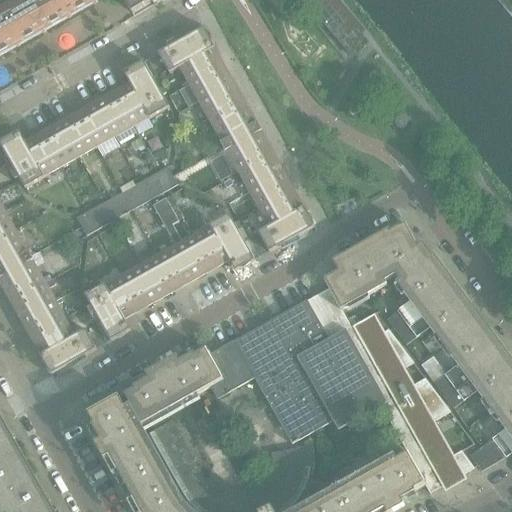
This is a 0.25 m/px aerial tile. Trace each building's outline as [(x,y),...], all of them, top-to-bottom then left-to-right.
[(0,0),(0,57),(53,27),(98,2),(98,1),(97,0),(0,0)] [(123,0),(132,14),(152,2),(154,5),(160,2),(158,0),(123,0)] [(331,0),(304,0),(318,17),(351,56),(361,36),(331,0)] [(180,69),(214,50),(215,49),(212,44),(209,46),(202,35),(206,33),(204,30),(198,33),(196,28),(175,40),(177,44),(158,55),(169,75),(180,69)] [(190,87),(224,68),(214,50),(180,69),(190,87)] [(169,109),(159,90),(163,87),(151,67),(147,69),(144,63),(124,74),(130,85),(149,118),(150,120),(169,109)] [(199,104),(234,85),(224,68),(190,87),(199,104)] [(149,118),(130,85),(113,95),(132,128),(149,118)] [(210,122),(244,103),(234,85),(199,104),(210,122)] [(132,128),(113,95),(96,104),(114,138),(132,128)] [(263,138),(244,103),(210,122),(219,139),(236,129),(246,147),(263,138)] [(114,138),(96,104),(78,114),(97,148),(114,138)] [(97,148),(78,114),(60,125),(78,158),(97,148)] [(78,158),(60,125),(42,134),(61,168),(78,158)] [(273,156),(263,138),(246,147),(236,129),(219,139),(239,175),(273,156)] [(44,178),(44,177),(25,144),(19,133),(0,143),(0,145),(3,150),(0,151),(0,154),(10,173),(14,171),(25,190),(44,178)] [(61,168),(42,134),(25,144),(44,177),(61,168)] [(249,192),(283,173),(273,156),(239,175),(230,180),(233,186),(242,180),(249,192)] [(221,181),(231,176),(221,158),(211,164),(221,181)] [(173,178),(168,169),(156,175),(161,184),(173,178)] [(259,210),(293,191),(283,173),(249,192),(259,210)] [(161,184),(156,175),(144,182),(149,191),(161,184)] [(178,186),(173,178),(161,184),(166,193),(178,186)] [(149,191),(144,182),(135,187),(133,188),(138,197),(149,191)] [(166,193),(161,184),(149,191),(154,200),(166,193)] [(138,197),(133,188),(122,194),(127,203),(138,197)] [(154,200),(149,191),(138,197),(143,206),(150,202),(154,200)] [(269,228),(303,209),(293,191),(259,210),(269,228)] [(127,203),(122,194),(112,200),(117,209),(127,203)] [(143,206),(138,197),(127,203),(132,212),(143,206)] [(153,206),(175,246),(182,242),(173,226),(179,222),(166,199),(153,206)] [(117,209),(112,200),(108,202),(101,206),(106,215),(117,209)] [(132,212),(127,203),(117,209),(122,218),(132,212)] [(106,215),(101,206),(89,213),(94,222),(106,215)] [(310,231),(315,228),(313,225),(310,226),(304,215),(307,213),(304,208),(303,209),(269,228),(258,234),(269,254),(289,243),(291,247),(312,235),(310,231)] [(122,218),(117,209),(106,215),(111,224),(118,220),(122,218)] [(0,235),(13,228),(4,211),(0,213),(0,235)] [(94,222),(89,213),(77,219),(82,228),(94,222)] [(111,224),(106,215),(94,222),(99,230),(111,224)] [(256,254),(244,233),(240,235),(229,216),(211,226),(230,262),(229,262),(235,273),(255,262),(252,256),(256,254)] [(99,230),(94,222),(82,228),(87,237),(99,230)] [(425,260),(405,225),(375,242),(374,239),(364,245),(365,247),(334,265),(339,273),(324,281),(329,290),(339,308),(369,291),(371,295),(387,286),(385,282),(397,276),(399,280),(425,260)] [(230,262),(211,226),(193,236),(212,272),(229,262),(230,262)] [(34,265),(13,228),(0,235),(0,260),(7,256),(18,275),(34,265)] [(212,272),(193,236),(182,242),(175,246),(194,281),(212,272)] [(194,281),(175,246),(157,257),(176,292),(194,281)] [(45,284),(34,265),(18,275),(7,256),(0,260),(0,283),(11,304),(45,284)] [(480,321),(460,294),(462,293),(436,258),(434,259),(432,256),(425,260),(399,280),(409,294),(406,297),(410,303),(397,313),(398,313),(387,321),(406,346),(416,338),(417,338),(430,329),(434,335),(438,333),(447,345),(480,321)] [(176,292),(157,257),(139,266),(159,301),(176,292)] [(159,301),(139,266),(122,276),(141,311),(159,301)] [(141,311),(122,276),(104,287),(123,321),(124,321),(141,311)] [(21,321),(55,302),(45,284),(11,304),(21,321)] [(123,321),(104,287),(85,297),(96,316),(92,318),(104,339),(108,337),(111,343),(131,331),(124,321),(123,321)] [(338,432),(381,407),(386,405),(415,456),(410,458),(425,487),(430,495),(474,470),(461,452),(454,458),(435,424),(450,414),(425,380),(414,386),(405,369),(414,365),(388,331),(385,333),(375,316),(377,316),(376,314),(351,329),(339,308),(329,290),(234,343),(209,356),(223,380),(210,387),(217,399),(254,378),(292,445),(333,422),(338,432)] [(31,339),(65,320),(55,302),(21,321),(31,339)] [(41,356),(74,337),(65,320),(31,339),(41,356)] [(511,360),(511,358),(502,346),(500,348),(480,321),(447,345),(456,358),(453,360),(458,367),(445,376),(445,377),(434,385),(453,410),(464,402),(477,393),(482,399),(485,396),(495,409),(511,396),(511,360)] [(77,361),(96,351),(85,331),(74,337),(41,356),(39,356),(51,376),(56,373),(58,377),(80,365),(77,361)] [(397,511),(405,508),(401,500),(425,487),(410,458),(409,456),(397,462),(395,457),(380,465),(377,460),(331,486),(309,479),(308,473),(313,471),(314,459),(312,446),(274,454),(274,457),(274,464),(272,471),(269,478),(264,483),(258,488),(252,491),(244,493),(237,493),(236,504),(229,502),(221,499),(214,495),(208,489),(203,482),(170,422),(141,439),(133,424),(139,421),(142,426),(210,387),(223,380),(209,356),(206,350),(181,364),(177,357),(145,374),(150,382),(89,416),(103,441),(95,445),(113,477),(120,473),(136,500),(128,504),(132,511),(397,511)] [(511,396),(495,409),(504,422),(501,424),(506,431),(492,441),(492,442),(482,448),(470,457),(478,468),(482,473),(506,459),(511,454),(511,396)] [(0,457),(18,448),(3,421),(0,415),(0,457)] [(45,495),(39,485),(18,448),(0,457),(0,511),(34,511),(49,504),(48,501),(45,503),(41,497),(45,495)]
